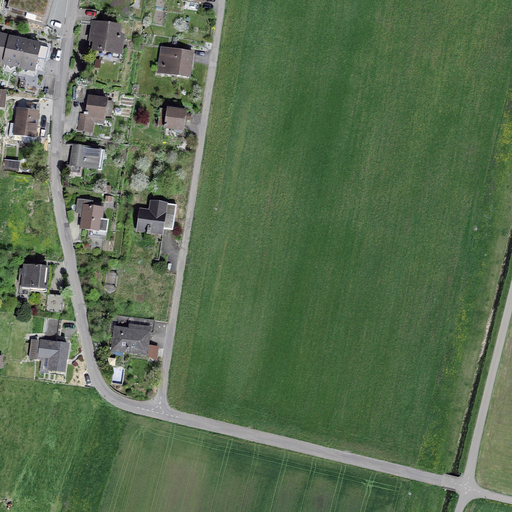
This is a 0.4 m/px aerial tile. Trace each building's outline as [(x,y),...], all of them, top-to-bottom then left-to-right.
[(10,0),(9,7),(37,16),(42,1),(47,3),(48,0),(10,0)] [(184,9),(198,12),(200,0),(184,0),(190,1),(189,3),(185,3),(184,9)] [(94,51),(120,55),(122,39),(118,38),(119,28),(94,24),(90,46),(94,47),(94,51)] [(49,56),(55,54),(59,39),(33,34),(31,43),(40,45),(34,71),(25,69),(22,84),(47,90),(51,72),(47,65),(49,56)] [(25,41),(10,38),(4,64),(19,68),(25,41)] [(31,43),(25,41),(19,68),(25,69),(34,71),(40,45),(31,43)] [(162,74),(189,77),(192,53),(162,49),(161,58),(164,58),(162,74)] [(83,102),(86,88),(74,86),(71,100),(83,102)] [(77,131),(92,133),(95,117),(105,119),(108,101),(89,98),(86,115),(80,114),(77,131)] [(157,127),(184,131),(187,114),(176,112),(176,109),(168,107),(168,111),(160,109),(157,127)] [(23,143),(33,145),(38,114),(18,111),(14,133),(24,135),(23,143)] [(81,168),(98,170),(100,150),(83,148),(83,144),(75,143),(71,173),(80,174),(81,168)] [(43,179),(32,179),(31,202),(42,202),(43,179)] [(104,204),(78,200),(76,213),(83,214),(81,229),(107,233),(108,221),(102,220),(104,204)] [(177,206),(152,202),(150,211),(140,209),(136,230),(148,231),(147,234),(163,236),(164,230),(173,231),(177,206)] [(27,205),(22,205),(21,218),(19,218),(19,232),(27,232),(27,236),(43,236),(44,208),(27,207),(27,205)] [(24,275),(23,287),(42,290),(45,267),(25,265),(24,270),(21,269),(20,275),(24,275)] [(22,291),(21,300),(30,301),(31,292),(22,291)] [(54,311),(53,312),(61,313),(63,296),(63,297),(47,295),(46,310),(54,311)] [(147,355),(156,359),(157,348),(148,347),(152,320),(129,317),(128,329),(115,327),(113,347),(127,349),(126,352),(147,355)] [(49,370),(64,372),(68,345),(56,343),(56,336),(59,337),(62,320),(46,318),(43,341),(41,341),(39,356),(51,358),(49,370)] [(32,340),(29,357),(35,358),(38,341),(32,340)]
